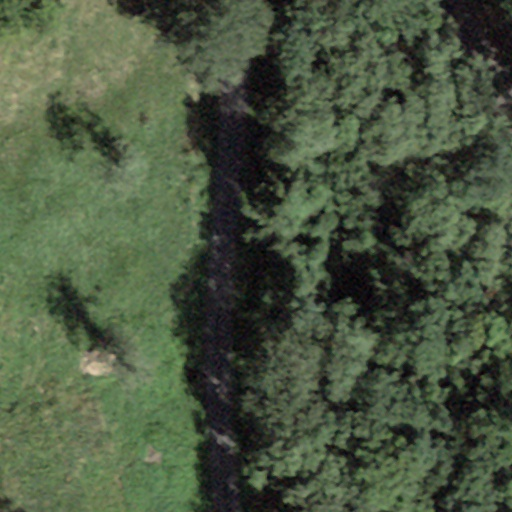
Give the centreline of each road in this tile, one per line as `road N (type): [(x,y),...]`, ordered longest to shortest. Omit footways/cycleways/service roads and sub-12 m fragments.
road 1 (unclassified): [(229,511),(217,375),(244,0)]
road 2 (unclassified): [(446,0),(486,60),(511,124)]
